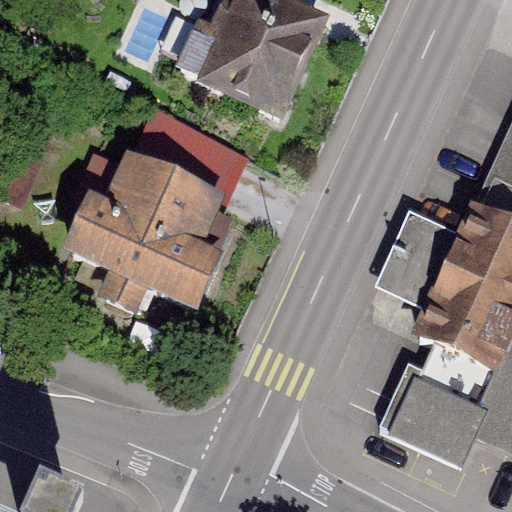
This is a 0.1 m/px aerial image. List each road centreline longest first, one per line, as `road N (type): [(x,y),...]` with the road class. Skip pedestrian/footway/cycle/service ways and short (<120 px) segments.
road 1 (residential): [(236,475),(452,0)]
road 2 (residential): [(236,475),(198,471),(0,392)]
